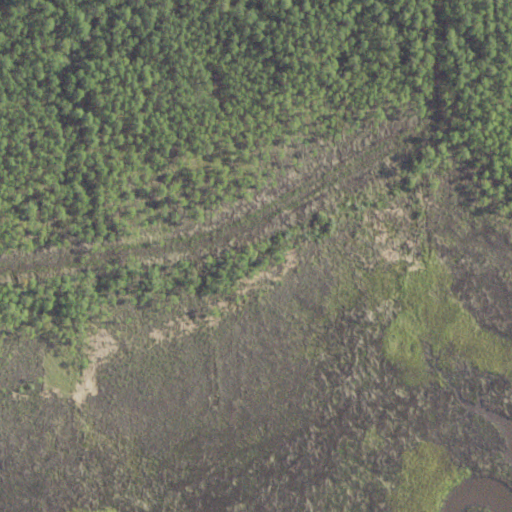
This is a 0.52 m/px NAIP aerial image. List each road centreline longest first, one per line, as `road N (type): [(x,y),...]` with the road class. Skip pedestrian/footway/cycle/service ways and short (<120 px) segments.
road 1 (track): [(0,268),(216,238),(422,132),(435,115),(432,0)]
road 2 (track): [(0,33),(117,0)]
